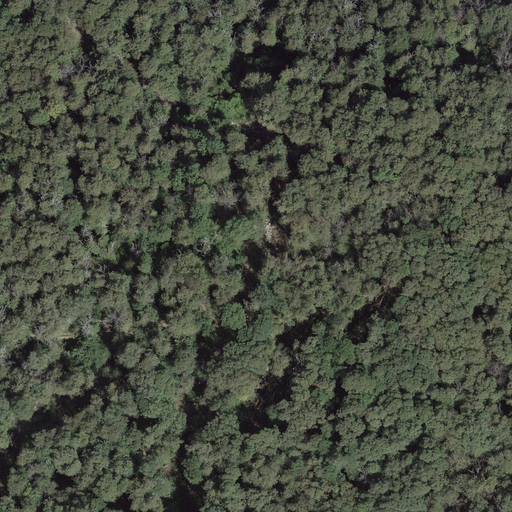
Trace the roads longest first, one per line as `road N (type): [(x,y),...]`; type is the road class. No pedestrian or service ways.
road 1 (track): [(3,0),(92,37),(148,90),(181,106),(511,225)]
road 2 (track): [(225,338),(511,305)]
